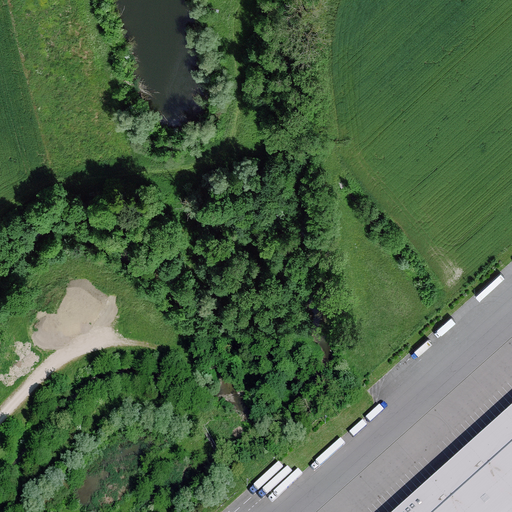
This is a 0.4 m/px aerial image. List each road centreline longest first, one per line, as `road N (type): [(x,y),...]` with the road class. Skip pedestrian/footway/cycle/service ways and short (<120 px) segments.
road 1 (track): [(0,211),(64,178),(171,171),(222,152)]
road 2 (track): [(222,152),(239,124),(245,0)]
road 3 (track): [(0,418),(79,346),(116,342)]
